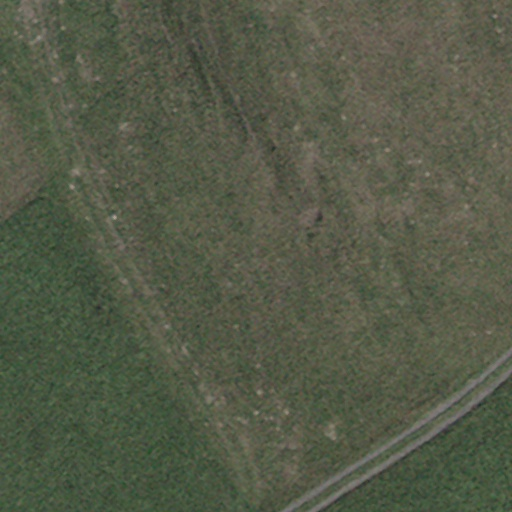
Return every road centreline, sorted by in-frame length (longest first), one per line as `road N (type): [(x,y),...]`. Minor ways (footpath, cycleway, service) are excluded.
road 1 (track): [(0,269),(59,390),(86,511)]
road 2 (track): [(511,362),(308,511)]
